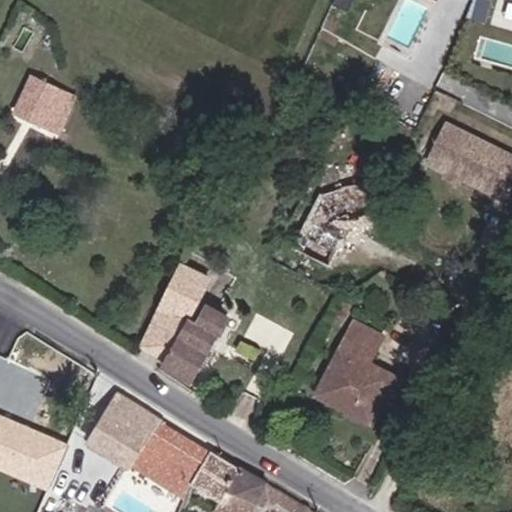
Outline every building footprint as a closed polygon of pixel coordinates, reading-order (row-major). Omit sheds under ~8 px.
[(351,11),(355,0),(336,0),(335,4),(351,11)] [(493,4),(482,0),(473,0),(466,20),(473,23),(479,9),(489,13),(493,4)] [(484,27),(489,13),(479,9),(473,23),(484,27)] [(78,96),(30,75),(14,111),(61,132),(78,96)] [(511,184),(511,155),(446,123),(427,161),(448,171),(452,169),(458,172),(460,177),(505,199),(511,184)] [(374,179),(324,193),(295,245),(328,264),(352,221),(358,219),(363,222),(384,216),(374,179)] [(157,371),(187,391),(224,321),(205,311),(197,323),(190,320),(210,283),(183,267),(138,350),(161,363),(157,371)] [(317,395),(353,414),(357,405),(378,415),(386,398),(391,400),(401,381),(368,364),(381,338),(353,323),(317,395)] [(86,447),(126,469),(153,421),(114,398),(86,447)] [(372,425),(378,415),(357,405),(353,414),(372,425)] [(65,446),(0,418),(0,469),(47,489),(65,446)] [(159,466),(188,483),(203,454),(159,427),(133,471),(149,480),(159,466)] [(229,472),(203,454),(188,483),(213,498),(207,508),(213,511),(242,511),(253,494),(260,482),(252,477),(234,465),(229,472)] [(159,466),(149,480),(180,498),(188,483),(159,466)] [(305,511),(306,510),(260,482),(253,494),(283,511),(305,511)]
